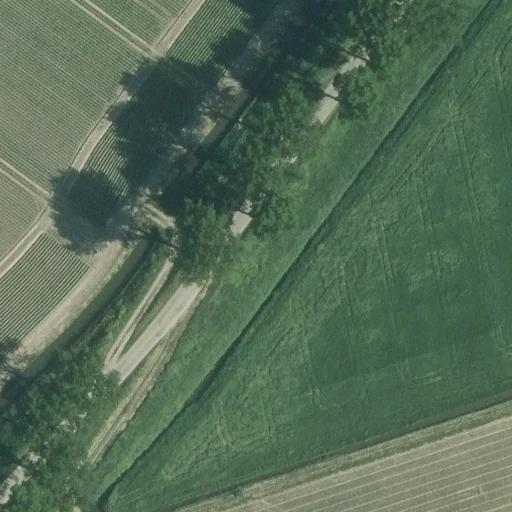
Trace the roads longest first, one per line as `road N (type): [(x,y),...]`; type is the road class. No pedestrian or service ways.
road 1 (unclassified): [(0,499),(168,316),(405,0)]
road 2 (track): [(89,407),(175,255),(168,225),(147,210)]
